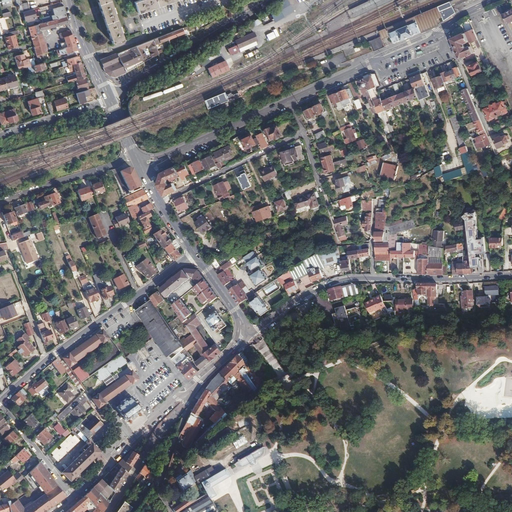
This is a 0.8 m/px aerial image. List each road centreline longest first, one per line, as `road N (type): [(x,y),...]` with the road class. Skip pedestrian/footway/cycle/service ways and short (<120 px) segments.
road 1 (secondary): [(195,253),(0,402)]
road 2 (tertiary): [(107,93),(269,0)]
road 3 (secondary): [(55,511),(191,390)]
road 4 (residential): [(159,203),(304,133)]
road 5 (residential): [(191,390),(107,511)]
road 6 (secondary): [(242,333),(317,290),(373,278)]
road 7 (residential): [(0,201),(136,156)]
road 8 (secondary): [(373,278),(511,276)]
road 9 (tertiary): [(289,100),(177,151)]
